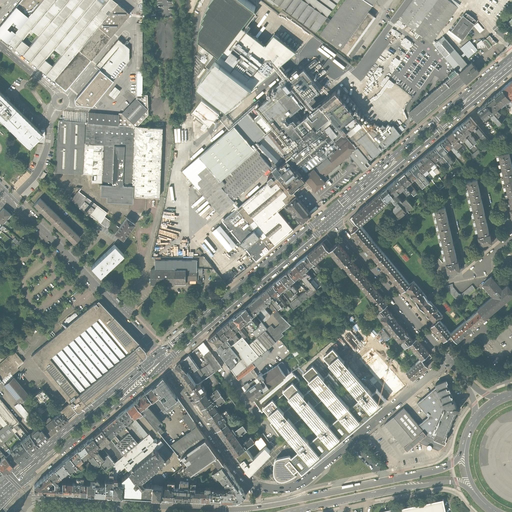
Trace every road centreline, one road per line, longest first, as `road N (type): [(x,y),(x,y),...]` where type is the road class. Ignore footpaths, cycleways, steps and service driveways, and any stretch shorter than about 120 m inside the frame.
road 1 (unclassified): [(161,357),(242,476),(280,489),(306,479),(447,360)]
road 2 (primary): [(468,435),(443,469),(239,509)]
road 3 (tertiary): [(8,196),(161,357)]
road 4 (secondary): [(161,357),(201,332),(322,222)]
road 5 (secondary): [(322,222),(161,357)]
road 6 (primary): [(289,511),(432,481),(462,485),(486,505)]
road 7 (primary): [(239,509),(42,499)]
road 8 (tertiary): [(447,360),(329,216)]
